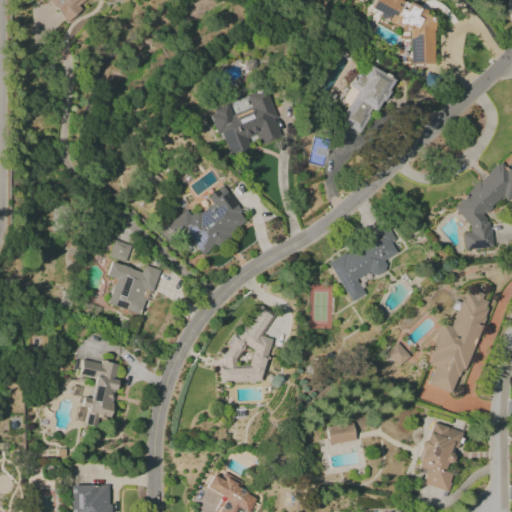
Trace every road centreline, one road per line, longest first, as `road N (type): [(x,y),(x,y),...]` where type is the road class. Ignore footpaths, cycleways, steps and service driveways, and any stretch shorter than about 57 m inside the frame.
road 1 (residential): [(511,52),(319,231),(240,276),(198,321),(169,374),(156,426),(155,511)]
road 2 (residential): [(508,58),(491,511)]
